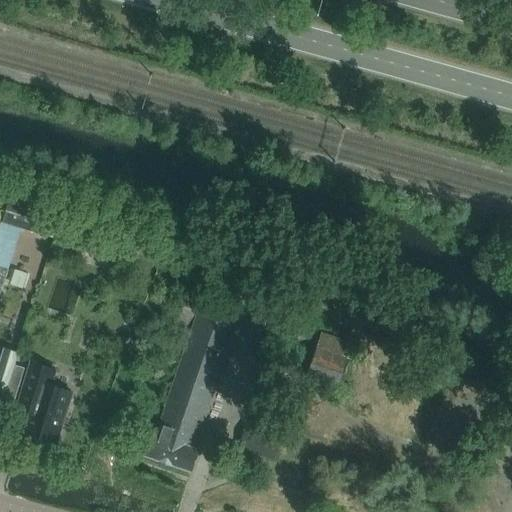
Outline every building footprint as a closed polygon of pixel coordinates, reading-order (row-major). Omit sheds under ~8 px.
[(12,200),(4,224),(46,237),(53,213),(12,200)] [(123,240),(85,228),(78,250),(116,262),(123,240)] [(194,448),(244,303),(191,286),(176,329),(191,335),(156,437),(148,435),(140,456),(191,472),(198,450),(194,448)] [(338,391),(354,345),(321,334),(306,381),(338,391)] [(0,402),(18,354),(6,351),(0,366),(0,402)] [(16,410),(29,414),(23,434),(56,444),(72,393),(52,387),(56,371),(30,363),(16,410)] [(274,461),(281,438),(247,427),(240,450),(274,461)]
